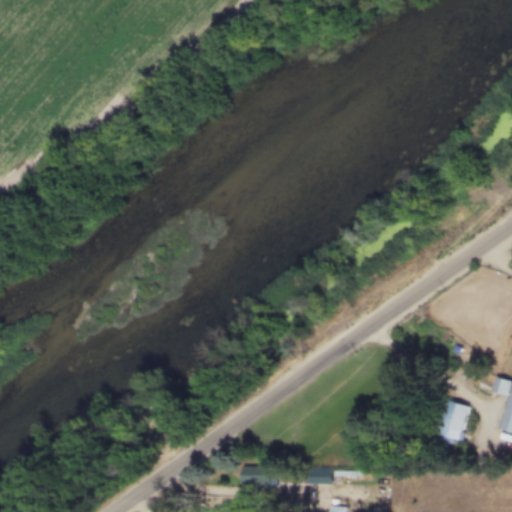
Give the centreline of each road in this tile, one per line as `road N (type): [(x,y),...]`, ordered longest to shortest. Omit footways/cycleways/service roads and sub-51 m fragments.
road 1 (residential): [(127,511),(511,227)]
road 2 (residential): [(268,0),(147,101),(0,198)]
